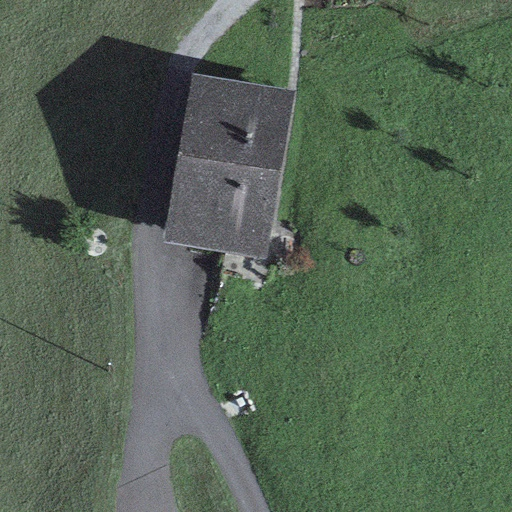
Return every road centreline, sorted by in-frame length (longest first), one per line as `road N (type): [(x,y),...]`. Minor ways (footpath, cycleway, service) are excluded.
road 1 (trunk): [(0,494),(289,0)]
road 2 (track): [(159,511),(147,434),(158,411),(175,404),(200,405),(212,415),(255,511)]
